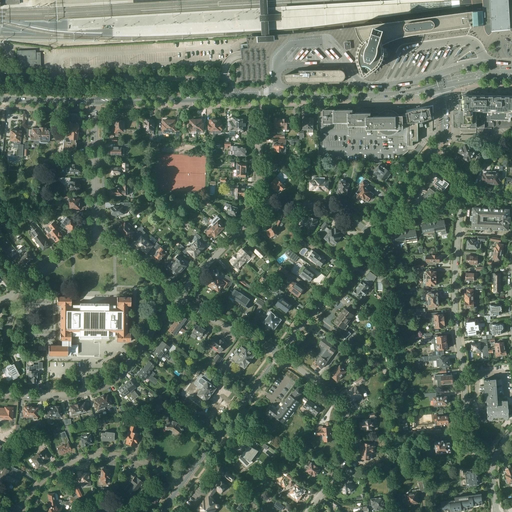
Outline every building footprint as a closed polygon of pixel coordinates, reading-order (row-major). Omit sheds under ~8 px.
[(259,0),(262,36),(269,36),(269,21),(282,20),(282,14),(268,15),(267,0),(259,0)] [(511,0),(472,0),(473,11),(473,12),(473,24),(473,25),(473,27),(481,26),(483,25),(484,25),(484,27),(484,28),(484,29),(485,30),(485,31),(486,32),(486,33),(487,33),(487,34),(488,35),(489,36),(490,35),(490,34),(491,34),(492,33),(492,32),(493,31),(493,30),(494,29),(494,28),(494,27),(494,26),(494,25),(494,24),(501,24),(502,23),(507,23),(507,24),(507,25),(508,26),(508,27),(508,28),(509,29),(509,30),(510,30),(511,31),(511,32),(511,0)] [(354,8),(319,10),(319,17),(354,15),(354,8)] [(380,42),(382,45),(384,44),(386,43),(388,42),(390,41),(392,41),(395,40),(396,39),(401,37),(406,36),(411,35),(412,35),(416,34),(416,35),(417,35),(417,34),(419,34),(420,34),(424,33),(470,27),(471,27),(470,26),(470,24),(473,24),(473,12),(473,11),(465,12),(461,13),(460,13),(456,14),(456,13),(455,14),(450,14),(449,14),(449,15),(445,15),(444,15),(440,16),(439,16),(434,16),(433,16),(433,17),(429,17),(428,17),(424,18),(422,18),(418,19),(418,18),(417,19),(415,19),(414,19),(410,20),(409,20),(404,20),(403,20),(403,21),(399,21),(398,21),(394,22),(393,22),(388,23),(388,22),(387,23),(383,23),(382,23),(380,24),(379,24),(374,24),(373,24),(373,25),(369,25),(368,25),(364,26),(363,26),(358,27),(358,26),(357,27),(358,32),(358,33),(359,33),(359,34),(360,35),(360,37),(361,38),(362,39),(363,41),(364,42),(365,43),(366,42),(367,41),(368,40),(369,40),(371,39),(374,40),(375,39),(376,39),(377,39),(378,40),(379,40),(379,41),(380,41),(380,42)] [(356,61),(356,64),(356,66),(357,65),(358,68),(357,68),(357,69),(359,69),(362,68),(362,70),(364,74),(364,75),(365,75),(366,75),(370,72),(375,68),(377,66),(379,64),(380,62),(381,60),(382,57),(382,56),(382,54),(383,54),(384,54),(384,53),(384,52),(384,51),(383,51),(382,46),(382,45),(380,42),(380,41),(379,41),(379,40),(378,40),(377,39),(376,39),(375,39),(374,40),(371,39),(368,40),(366,42),(365,43),(364,44),(363,46),(361,44),(359,43),(358,45),(359,45),(358,47),(357,47),(356,48),(357,49),(356,51),(355,53),(356,53),(356,56),(355,56),(355,57),(356,57),(356,60),(355,60),(355,61),(356,61)] [(41,66),(40,56),(40,52),(36,53),(35,50),(21,51),(17,51),(18,68),(29,67),(29,66),(41,66)] [(308,82),(308,84),(320,84),(320,82),(328,82),(328,84),(340,83),(340,82),(341,82),(342,82),(342,81),(343,81),(344,80),(345,79),(345,78),(345,77),(345,76),(345,75),(345,74),(345,73),(344,72),(343,71),(342,71),(341,70),(340,70),(339,70),(299,71),(299,73),(284,75),(284,76),(285,78),(285,80),(286,81),(287,83),(291,83),(291,84),(300,84),(300,83),(308,82)] [(459,99),(458,108),(458,111),(461,111),(460,115),(458,115),(458,127),(460,127),(460,128),(484,128),(485,122),(490,122),(490,120),(508,120),(508,117),(511,116),(511,97),(510,97),(510,94),(501,94),(501,96),(497,96),(497,94),(485,93),(485,95),(481,95),(481,93),(472,93),(472,94),(468,94),(468,95),(464,95),(463,95),(463,100),(459,99)] [(323,111),(323,123),(343,123),(348,123),(348,126),(366,126),(366,130),(372,130),(377,130),(378,130),(380,133),(382,134),(385,135),(388,135),(392,135),(394,134),(396,133),(400,129),(403,129),(403,127),(407,127),(407,136),(407,146),(413,146),(413,141),(417,141),(418,141),(418,122),(425,121),(430,119),(432,118),(430,108),(423,108),(413,110),(407,113),(407,116),(399,116),(399,115),(398,115),(397,113),(396,113),(394,111),(392,110),(391,110),(389,110),(388,110),(386,110),(385,110),(385,111),(383,111),(382,112),(380,113),(378,115),(378,116),(377,116),(374,116),(373,116),(373,117),(371,117),(371,114),(353,114),(353,110),(343,110),(323,111)] [(282,129),(282,119),(281,119),(279,119),(279,118),(274,118),(274,123),(271,123),(271,134),(275,133),(275,129),(279,129),(282,129)] [(313,118),(303,118),(304,130),(307,130),(307,133),(313,133),(313,118)] [(289,119),(282,119),(282,129),(282,135),(282,139),(285,139),(285,138),(285,133),(283,133),(283,129),(285,129),(286,129),(286,130),(289,130),(289,129),(290,129),(291,129),(290,121),(289,121),(289,119)] [(118,122),(114,122),(114,129),(115,129),(115,134),(119,134),(119,131),(123,131),(123,129),(126,129),(126,121),(122,121),(122,120),(118,120),(118,122)] [(146,133),(150,133),(150,134),(154,134),(153,120),(145,120),(146,133)] [(169,121),(169,131),(169,134),(176,134),(176,137),(180,137),(180,130),(176,130),(176,125),(175,125),(175,120),(169,121)] [(239,128),(239,120),(235,120),(235,121),(233,121),(233,122),(230,122),(230,123),(229,123),(229,126),(230,126),(230,135),(235,135),(235,133),(239,133),(239,128)] [(244,120),(239,120),(239,128),(239,133),(244,132),(244,130),(249,130),(249,126),(250,126),(250,123),(249,123),(249,122),(246,122),(246,121),(244,121),(244,120)] [(169,134),(169,131),(169,121),(164,121),(164,125),(163,125),(163,131),(159,131),(159,138),(163,138),(163,134),(169,134)] [(79,134),(79,132),(79,130),(78,130),(78,124),(72,124),(72,123),(66,123),(66,125),(63,125),(61,142),(62,142),(63,143),(63,144),(63,152),(67,151),(68,152),(69,152),(70,152),(70,151),(71,151),(75,150),(76,143),(75,143),(76,139),(77,140),(77,134),(79,134)] [(29,130),(28,136),(30,136),(30,140),(34,140),(34,143),(39,144),(39,143),(39,129),(32,128),(32,130),(29,130)] [(39,129),(39,143),(48,144),(48,141),(49,141),(49,137),(51,137),(51,134),(49,133),(49,129),(45,129),(45,128),(39,128),(39,129)] [(10,141),(10,143),(13,144),(13,145),(17,145),(17,156),(22,156),(23,145),(20,145),(21,131),(10,130),(10,141)] [(294,140),(285,139),(282,139),(279,139),(278,143),(275,143),(274,143),(273,143),(273,147),(274,147),(274,152),(276,152),(282,152),(283,148),(284,149),(286,149),(286,144),(294,144),(294,142),(294,141),(294,140)] [(479,153),(476,151),(473,149),(474,148),(469,145),(468,147),(465,145),(463,148),(462,148),(459,153),(465,156),(464,158),(468,161),(470,159),(471,159),(473,155),(477,158),(475,163),(479,165),(484,156),(478,153),(479,153)] [(247,147),(238,147),(238,146),(233,146),(232,151),(234,151),(234,155),(247,156),(247,147)] [(119,147),(112,147),(112,156),(118,156),(122,156),(124,156),(124,148),(119,148),(119,147)] [(123,167),(113,168),(112,175),(117,175),(117,176),(120,176),(121,171),(129,171),(129,164),(123,163),(123,167)] [(66,168),(66,173),(69,173),(69,174),(79,174),(79,164),(76,164),(73,164),(68,164),(68,168),(66,168)] [(380,165),(374,173),(385,182),(392,173),(380,165)] [(245,177),(246,170),(237,170),(237,176),(237,178),(241,179),(241,177),(245,177)] [(482,177),(482,181),(482,183),(483,183),(483,184),(487,184),(487,185),(490,185),(490,184),(491,184),(491,171),(487,171),(484,171),(483,172),(483,174),(483,177),(482,177)] [(491,171),(491,184),(491,185),(495,185),(495,184),(500,184),(500,177),(501,177),(501,174),(496,174),(496,171),(491,171)] [(287,177),(281,172),(270,185),(274,187),(273,188),(278,192),(281,189),(282,190),(285,187),(282,184),(287,177)] [(441,190),(443,192),(447,186),(449,188),(452,184),(450,183),(444,178),(443,179),(437,175),(434,179),(436,180),(433,184),(435,186),(441,190)] [(319,190),(319,178),(314,177),(314,181),(311,181),(310,189),(315,189),(315,190),(319,190)] [(78,182),(70,182),(70,180),(68,179),(68,178),(69,178),(58,178),(60,178),(60,179),(59,179),(65,186),(67,186),(67,190),(69,190),(69,192),(79,192),(79,189),(80,189),(80,185),(79,185),(79,184),(78,184),(78,182)] [(325,178),(319,178),(319,190),(324,190),(324,189),(328,190),(328,181),(325,181),(325,178)] [(341,194),(346,195),(350,184),(346,182),(346,181),(342,179),(341,181),(340,181),(338,186),(339,187),(337,192),(337,193),(338,194),(338,195),(339,195),(340,195),(340,194),(341,194)] [(359,200),(361,197),(368,202),(369,200),(370,200),(371,200),(372,200),(372,199),(372,198),(372,197),(373,194),(365,188),(368,184),(363,180),(360,185),(361,186),(357,192),(358,193),(355,197),(356,197),(355,198),(358,200),(359,199),(359,200)] [(112,191),(111,191),(111,194),(112,194),(112,196),(122,196),(122,195),(128,195),(128,188),(131,188),(131,184),(124,184),(124,189),(122,189),(122,188),(116,188),(116,189),(112,189),(112,191)] [(230,188),(230,191),(232,191),(232,196),(233,196),(236,196),(236,198),(240,199),(240,196),(245,196),(245,190),(245,188),(241,188),(239,188),(239,185),(230,185),(230,188)] [(437,194),(441,190),(435,186),(432,190),(430,188),(427,191),(425,190),(426,189),(423,187),(412,203),(411,203),(412,205),(414,205),(415,204),(417,206),(439,195),(437,194)] [(70,195),(65,195),(65,198),(68,198),(68,205),(69,205),(69,209),(72,209),(72,212),(76,212),(76,209),(79,209),(79,199),(76,199),(76,198),(72,198),(72,199),(70,199),(70,195)] [(168,200),(168,208),(190,209),(190,201),(185,201),(185,199),(173,198),(173,201),(168,200)] [(122,207),(111,207),(112,216),(113,215),(113,217),(117,217),(117,215),(119,215),(120,215),(122,215),(123,215),(123,210),(130,206),(130,202),(122,203),(122,207)] [(226,213),(235,217),(239,208),(226,203),(225,205),(227,206),(229,207),(230,207),(231,207),(230,210),(228,209),(226,213)] [(511,222),(511,217),(509,217),(509,210),(494,209),(493,207),(490,207),(488,209),(473,208),(472,229),(487,229),(488,231),(491,232),(493,230),(508,230),(508,224),(511,224),(511,223),(511,222)] [(25,215),(30,222),(33,220),(28,213),(25,215)] [(210,222),(220,231),(222,229),(223,229),(224,228),(224,227),(225,227),(222,224),(222,222),(220,221),(219,221),(218,220),(220,219),(217,216),(213,220),(211,219),(209,221),(210,222)] [(74,227),(75,227),(77,225),(76,225),(77,224),(71,219),(71,220),(67,217),(60,226),(65,229),(66,227),(71,231),(74,227)] [(311,220),(301,217),(299,224),(309,227),(309,228),(314,229),(316,225),(318,220),(311,218),(311,220)] [(209,221),(206,218),(205,220),(210,226),(207,229),(209,231),(206,233),(210,238),(213,235),(215,237),(215,236),(216,236),(217,235),(217,234),(220,231),(210,222),(209,221)] [(280,232),(280,231),(283,224),(282,223),(282,222),(279,220),(276,225),(266,231),(267,233),(266,234),(268,236),(269,237),(270,238),(273,236),(274,237),(277,235),(277,234),(280,232)] [(437,220),(432,221),(434,233),(441,232),(442,235),(447,234),(444,220),(437,222),(437,220)] [(428,223),(421,224),(423,233),(428,232),(428,234),(434,233),(432,221),(428,222),(428,223)] [(45,228),(49,233),(46,235),(49,238),(51,236),(56,242),(62,238),(55,229),(58,227),(54,222),(45,228)] [(331,240),(331,241),(329,243),(333,246),(335,243),(335,244),(337,243),(338,241),(338,240),(341,236),(339,234),(340,232),(335,228),(334,230),(332,229),(331,231),(327,228),(329,225),(325,222),(321,227),(324,230),(329,233),(325,238),(329,242),(331,240)] [(124,234),(132,226),(129,223),(127,225),(125,223),(123,224),(120,227),(118,229),(124,234)] [(32,224),(28,227),(31,232),(29,234),(32,237),(33,236),(36,240),(35,241),(37,243),(38,242),(43,249),(48,245),(32,224)] [(138,234),(143,230),(144,228),(146,227),(145,226),(143,227),(142,226),(140,228),(139,227),(136,230),(132,226),(124,234),(128,239),(136,232),(138,234)] [(394,239),(392,239),(393,242),(394,241),(394,242),(399,242),(399,244),(406,243),(404,230),(400,231),(400,232),(393,234),(394,239)] [(408,230),(404,230),(406,243),(413,241),(412,239),(417,238),(416,230),(408,231),(408,230)] [(195,241),(192,244),(200,252),(205,246),(199,240),(201,237),(197,233),(195,235),(196,236),(194,238),(195,240),(194,241),(195,241)] [(298,240),(305,246),(309,241),(300,234),(297,238),(299,240),(298,240)] [(467,245),(467,246),(468,247),(468,248),(473,248),(473,249),(475,249),(476,248),(477,249),(477,248),(480,249),(481,244),(481,241),(486,241),(486,240),(486,237),(478,236),(478,241),(475,241),(476,240),(471,240),(470,241),(468,241),(468,244),(467,245)] [(141,237),(136,244),(141,249),(148,241),(148,240),(145,238),(144,239),(142,237),(141,237)] [(495,246),(494,251),(503,253),(504,250),(502,249),(503,245),(502,244),(503,243),(500,242),(501,239),(491,237),(490,240),(496,241),(495,246)] [(148,241),(141,249),(147,253),(152,246),(155,243),(149,239),(148,240),(148,241)] [(200,252),(192,244),(189,247),(188,246),(186,249),(180,244),(178,247),(185,254),(188,251),(194,258),(200,252)] [(17,250),(18,252),(21,256),(26,263),(32,259),(25,249),(26,249),(23,245),(17,250)] [(259,247),(254,252),(260,257),(264,253),(259,247)] [(165,254),(167,252),(161,248),(154,256),(153,257),(153,258),(154,259),(156,260),(156,261),(157,262),(159,262),(165,254)] [(238,254),(245,261),(250,257),(253,260),(254,259),(253,258),(256,256),(251,251),(249,253),(245,250),(244,251),(242,249),(238,254)] [(288,250),(292,254),(289,257),(295,262),(299,257),(293,252),(289,249),(288,250)] [(313,251),(308,258),(321,267),(326,260),(324,259),(325,258),(323,256),(322,258),(313,251)] [(503,253),(494,251),(494,252),(492,252),(491,255),(494,255),(493,259),(500,261),(501,257),(502,257),(503,253)] [(26,263),(21,256),(18,252),(14,255),(12,257),(15,260),(14,260),(21,269),(27,264),(26,263)] [(245,261),(238,254),(230,261),(233,264),(232,265),(234,267),(234,268),(238,271),(239,270),(238,269),(245,261)] [(467,255),(466,264),(477,265),(478,256),(467,255)] [(177,260),(174,263),(177,266),(182,271),(188,265),(178,256),(175,259),(177,260)] [(177,266),(174,263),(172,266),(170,264),(167,267),(177,276),(182,271),(177,266)] [(286,275),(289,271),(282,266),(279,270),(286,275)] [(303,266),(298,272),(310,281),(311,281),(313,279),(312,278),(315,275),(303,266)] [(424,278),(436,278),(436,272),(433,272),(433,270),(426,270),(426,272),(424,272),(424,278)] [(362,280),(352,293),(361,300),(364,295),(365,296),(368,292),(367,291),(370,287),(368,286),(371,282),(372,283),(377,277),(370,272),(365,278),(363,281),(362,280)] [(494,283),(500,283),(500,274),(491,274),(491,278),(494,278),(494,283)] [(214,277),(209,286),(213,288),(214,288),(219,291),(222,286),(226,289),(230,282),(224,279),(222,282),(217,279),(214,277)] [(240,278),(238,282),(244,287),(247,283),(245,282),(241,279),(240,278)] [(436,278),(424,278),(424,287),(433,287),(433,285),(436,285),(436,278)] [(292,287),(290,290),(299,297),(304,289),(295,283),(295,284),(291,281),(289,285),(292,287)] [(270,283),(267,287),(274,292),(277,288),(270,283)] [(230,296),(240,303),(241,303),(237,308),(238,308),(241,303),(249,308),(246,306),(252,297),(254,298),(255,298),(245,291),(246,292),(244,295),(240,292),(239,293),(235,290),(236,290),(236,289),(234,292),(231,290),(233,292),(230,296)] [(465,301),(473,301),(473,297),(476,297),(476,294),(473,294),(473,290),(467,290),(467,292),(468,292),(468,294),(465,294),(465,301)] [(426,295),(426,301),(438,300),(437,293),(436,293),(435,292),(427,292),(427,295),(426,295)] [(49,345),(49,355),(70,356),(70,354),(76,354),(77,354),(78,354),(78,345),(77,345),(76,345),(70,345),(71,332),(72,332),(72,336),(79,336),(94,336),(109,336),(115,336),(115,332),(116,332),(116,337),(116,341),(126,341),(130,341),(130,333),(127,333),(127,306),(130,306),(130,297),(117,297),(117,308),(115,308),(115,305),(72,305),(72,307),(71,307),(71,297),(57,296),(57,305),(60,305),(60,340),(62,340),(62,346),(49,345)] [(292,305),(281,297),(276,305),(286,313),(292,305)] [(473,301),(465,301),(466,308),(470,308),(470,309),(477,309),(477,306),(476,306),(476,301),(473,301)] [(490,314),(491,316),(500,315),(499,312),(500,312),(500,311),(502,311),(501,305),(491,306),(491,305),(488,305),(489,314),(490,314)] [(346,324),(353,315),(356,312),(351,309),(349,312),(344,309),(335,322),(342,328),(338,333),(345,339),(349,335),(349,336),(351,334),(349,332),(346,329),(349,326),(346,324)] [(264,322),(267,324),(266,326),(266,327),(268,329),(270,329),(271,327),(274,329),(281,320),(276,316),(271,312),(269,311),(266,315),(268,316),(268,317),(264,322)] [(431,318),(432,322),(445,321),(444,316),(443,316),(443,314),(440,314),(440,313),(441,313),(441,312),(425,314),(426,318),(434,318),(431,318)] [(175,323),(181,327),(187,319),(181,315),(175,323)] [(480,327),(482,327),(485,326),(485,323),(478,324),(477,319),(475,320),(475,321),(464,322),(465,327),(466,327),(466,329),(480,327)] [(181,327),(175,323),(169,331),(175,335),(178,330),(185,334),(187,331),(181,327)] [(504,329),(503,324),(492,325),(492,324),(490,324),(490,330),(491,330),(491,333),(492,333),(492,335),(502,333),(501,330),(504,329)] [(209,333),(206,331),(197,325),(192,333),(193,333),(191,337),(195,340),(198,336),(202,338),(203,337),(206,339),(209,333)] [(480,327),(466,329),(467,331),(465,331),(466,336),(478,334),(478,335),(480,335),(479,330),(480,330),(480,329),(482,329),(482,327),(480,327)] [(434,344),(446,342),(446,341),(447,340),(447,339),(446,338),(446,335),(437,336),(437,335),(433,336),(434,337),(431,337),(432,344),(434,344)] [(211,344),(218,349),(217,350),(220,353),(226,345),(216,337),(211,344)] [(343,353),(344,351),(337,346),(336,347),(323,338),(319,343),(321,344),(319,346),(320,346),(321,348),(322,349),(322,350),(321,352),(321,353),(320,355),(316,359),(318,361),(316,364),(323,368),(336,350),(342,354),(343,353)] [(495,345),(496,349),(504,348),(504,347),(505,346),(504,345),(504,342),(495,343),(494,338),(492,339),(489,339),(490,344),(493,343),(494,345),(495,345)] [(172,344),(169,347),(162,341),(158,347),(165,353),(167,349),(172,353),(173,351),(176,353),(179,349),(172,344)] [(446,342),(434,344),(434,350),(434,352),(432,352),(432,354),(432,356),(438,355),(442,355),(444,355),(444,351),(443,351),(443,349),(447,349),(447,345),(447,343),(446,342)] [(480,346),(480,344),(472,344),(472,348),(473,348),(474,351),(476,351),(476,352),(477,353),(479,353),(480,351),(480,350),(483,350),(484,350),(485,358),(484,358),(485,358),(489,356),(488,346),(484,346),(484,345),(480,346)] [(231,360),(235,363),(235,364),(242,370),(245,367),(245,368),(254,355),(244,347),(244,348),(242,346),(239,350),(237,349),(234,352),(236,354),(231,360)] [(165,353),(158,347),(153,353),(156,356),(156,357),(159,359),(160,358),(160,359),(162,356),(170,361),(170,360),(173,362),(174,360),(165,353)] [(504,348),(496,349),(497,356),(506,355),(506,354),(507,353),(507,352),(506,351),(505,351),(504,348)] [(218,364),(222,358),(218,355),(213,361),(218,364)] [(438,355),(432,356),(430,356),(430,361),(437,360),(437,367),(440,367),(440,366),(449,366),(449,365),(450,364),(449,363),(449,362),(449,358),(445,359),(445,357),(442,357),(442,355),(438,355)] [(143,369),(143,370),(149,374),(150,375),(152,377),(153,377),(155,373),(152,371),(154,369),(153,368),(154,366),(149,361),(143,369)] [(29,366),(29,381),(31,381),(31,383),(36,383),(36,378),(37,378),(37,373),(36,373),(36,370),(39,370),(39,369),(42,369),(42,362),(38,362),(38,365),(33,365),(33,366),(29,366)] [(337,381),(347,369),(344,366),(346,365),(343,363),(332,375),(337,381)] [(20,375),(14,364),(11,365),(11,364),(6,367),(5,368),(2,370),(8,381),(12,379),(13,380),(18,377),(17,376),(20,375)] [(138,374),(137,374),(140,377),(140,378),(143,380),(144,379),(145,380),(146,378),(153,382),(155,384),(158,381),(153,377),(152,377),(150,375),(149,374),(143,370),(143,369),(142,369),(139,372),(139,371),(137,373),(138,374)] [(207,371),(204,376),(210,381),(214,376),(207,371)] [(452,375),(447,375),(447,374),(435,375),(435,380),(437,380),(438,388),(443,387),(443,384),(453,384),(452,375)] [(354,381),(357,386),(365,381),(362,376),(354,381)] [(200,390),(198,392),(198,394),(202,397),(200,400),(204,403),(206,400),(207,400),(208,399),(209,398),(209,397),(210,396),(209,396),(212,392),(212,393),(213,392),(214,391),(215,390),(215,389),(216,388),(202,378),(200,378),(198,381),(199,382),(205,387),(202,390),(201,389),(200,390)] [(494,418),(504,417),(504,418),(505,419),(508,419),(509,418),(508,412),(509,412),(509,408),(508,408),(508,404),(508,400),(498,401),(496,379),(484,380),(485,402),(487,402),(487,406),(485,406),(485,410),(480,410),(481,421),(485,421),(485,419),(488,419),(489,420),(492,420),(494,418)] [(130,380),(124,385),(129,392),(134,388),(136,390),(138,389),(134,384),(133,385),(130,380)] [(129,392),(124,385),(118,390),(121,393),(120,394),(123,397),(126,395),(131,401),(134,404),(137,402),(129,392)] [(358,399),(359,400),(362,398),(362,397),(358,391),(361,390),(361,388),(359,386),(356,388),(355,387),(348,392),(354,401),(358,399)] [(274,417),(275,417),(277,418),(273,424),(277,426),(281,421),(283,423),(299,401),(297,400),(302,394),(301,391),(299,389),(296,390),(292,396),(290,395),(278,411),(270,405),(266,411),(274,417)] [(436,393),(424,394),(424,397),(434,396),(434,398),(433,398),(433,401),(434,401),(434,405),(434,407),(438,407),(440,407),(440,406),(440,405),(447,404),(447,403),(448,403),(448,401),(447,400),(447,397),(446,397),(445,396),(444,396),(443,397),(440,397),(436,397),(436,393)] [(100,398),(105,410),(112,407),(110,402),(111,402),(109,397),(108,397),(107,395),(105,396),(105,395),(100,397),(100,398)] [(101,411),(105,410),(100,398),(94,400),(95,403),(94,403),(96,407),(98,412),(101,411)] [(306,403),(303,407),(306,409),(307,408),(313,412),(312,413),(316,416),(321,409),(308,400),(306,403)] [(80,402),(77,403),(79,415),(83,415),(83,413),(86,412),(84,403),(80,404),(80,402)] [(76,416),(79,415),(77,403),(74,403),(74,405),(70,406),(72,415),(75,414),(76,416)] [(31,408),(31,407),(31,406),(27,406),(27,407),(24,407),(24,409),(23,409),(23,414),(24,414),(24,417),(27,417),(27,419),(30,419),(30,417),(31,408)] [(0,448),(1,445),(1,446),(0,445),(0,418),(12,420),(13,408),(5,407),(5,409),(0,408),(0,448)] [(54,418),(53,407),(46,407),(46,410),(45,410),(45,413),(47,413),(47,416),(50,416),(50,418),(54,418)] [(374,429),(373,419),(375,419),(375,417),(376,417),(376,413),(369,414),(370,419),(363,421),(363,422),(360,423),(361,429),(364,429),(365,431),(374,429)] [(442,428),(442,425),(448,424),(448,419),(450,419),(450,416),(448,416),(438,417),(438,414),(430,415),(431,420),(435,420),(436,429),(442,428)] [(161,426),(165,426),(164,429),(170,429),(174,432),(174,433),(178,436),(183,430),(179,427),(180,426),(176,423),(172,421),(168,421),(169,416),(165,415),(165,419),(159,419),(161,426)] [(97,420),(94,421),(96,428),(106,426),(104,419),(97,420)] [(323,428),(323,426),(321,427),(321,428),(319,428),(317,429),(318,431),(313,432),(314,435),(317,435),(317,436),(323,435),(324,442),(332,442),(331,427),(330,427),(330,422),(326,422),(327,427),(323,428)] [(138,434),(134,433),(136,425),(131,424),(128,435),(127,435),(126,439),(127,440),(126,443),(135,446),(136,442),(137,443),(138,438),(137,438),(138,434)] [(71,450),(67,441),(68,440),(65,431),(60,433),(65,445),(63,446),(59,447),(59,449),(57,450),(59,455),(71,450)] [(101,433),(101,441),(114,441),(114,436),(114,433),(105,431),(105,433),(101,433)] [(92,443),(90,432),(78,434),(78,436),(80,436),(82,447),(88,445),(88,444),(92,443)] [(374,437),(374,444),(360,443),(360,449),(363,449),(362,459),(370,459),(371,452),(373,453),(374,449),(375,449),(376,441),(379,441),(379,437),(374,437)] [(445,443),(445,441),(435,442),(437,454),(451,452),(449,443),(445,443)] [(0,453),(6,456),(9,448),(2,446),(0,450),(0,453)] [(239,459),(246,467),(248,466),(253,463),(252,460),(258,451),(248,446),(245,456),(242,455),(239,459)] [(30,459),(32,462),(31,462),(31,464),(33,467),(35,467),(36,466),(38,468),(45,463),(44,461),(47,459),(44,455),(43,456),(40,452),(30,459)] [(305,465),(309,467),(306,472),(311,475),(311,474),(314,476),(320,468),(308,461),(305,465)] [(19,481),(23,471),(17,469),(6,464),(4,468),(0,475),(0,478),(4,480),(7,475),(19,481)] [(99,475),(98,479),(100,479),(100,482),(103,482),(103,483),(107,484),(110,484),(110,480),(109,479),(110,472),(107,472),(108,470),(105,469),(105,467),(102,467),(101,475),(99,475)] [(466,479),(478,477),(477,471),(471,471),(471,469),(462,470),(463,475),(465,475),(466,479)] [(126,470),(123,474),(128,478),(130,476),(133,478),(129,483),(132,485),(127,491),(132,495),(139,486),(140,487),(144,483),(135,476),(134,476),(126,470)] [(224,476),(232,482),(235,477),(228,471),(224,476)] [(86,482),(87,486),(90,486),(90,479),(89,479),(88,472),(82,473),(82,472),(78,472),(78,478),(77,478),(77,483),(86,482)] [(478,477),(466,479),(467,486),(461,487),(461,488),(469,487),(469,486),(479,484),(478,477)] [(346,482),(340,490),(343,492),(343,493),(344,494),(345,493),(346,494),(347,491),(349,493),(353,487),(351,486),(352,485),(350,483),(352,481),(348,478),(346,481),(346,482)] [(220,480),(211,492),(214,493),(216,490),(220,494),(226,486),(220,480)] [(425,491),(423,481),(418,482),(420,489),(412,490),(413,493),(406,495),(408,505),(418,503),(417,493),(425,491)] [(76,492),(78,498),(82,496),(77,485),(74,487),(76,492)] [(288,492),(288,493),(297,500),(303,492),(299,489),(300,488),(297,485),(293,490),(291,489),(290,489),(288,492)] [(77,501),(78,500),(76,499),(78,498),(76,492),(72,494),(73,497),(69,501),(66,502),(65,505),(70,505),(72,504),(74,505),(77,501)] [(211,497),(214,493),(211,492),(198,510),(199,511),(198,511),(213,511),(217,507),(218,507),(219,507),(220,507),(220,506),(220,505),(219,505),(219,504),(218,504),(217,504),(217,505),(214,502),(215,501),(211,497)] [(48,494),(50,506),(56,505),(64,504),(65,505),(66,502),(65,502),(62,503),(61,500),(61,501),(59,500),(58,500),(57,495),(57,494),(56,493),(55,493),(54,494),(54,493),(48,494)] [(482,502),(481,494),(455,497),(456,500),(441,502),(442,510),(443,510),(443,511),(447,511),(455,511),(455,510),(458,510),(458,511),(470,509),(470,506),(482,505),(482,502)] [(385,500),(384,500),(383,500),(383,497),(371,499),(372,507),(374,506),(375,510),(376,510),(377,511),(379,511),(379,510),(385,509),(384,505),(385,505),(386,505),(386,504),(387,504),(387,503),(387,502),(387,501),(386,501),(386,500),(385,500)] [(281,510),(284,506),(277,501),(274,505),(281,510)]
